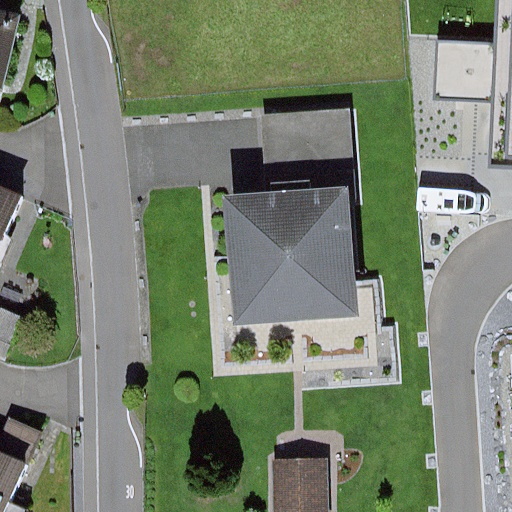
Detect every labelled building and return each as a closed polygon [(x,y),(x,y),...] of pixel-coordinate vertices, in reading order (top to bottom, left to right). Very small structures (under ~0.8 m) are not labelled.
[(0,0),(0,75),(12,78),(28,0),(0,0)] [(511,0),(495,0),(487,175),(511,176),(511,0)] [(0,272),(36,184),(0,169),(0,272)] [(365,304),(355,183),(231,193),(241,314),(365,304)] [(0,511),(16,511),(37,463),(0,446),(0,511)] [(330,511),(331,461),(277,461),(276,511),(330,511)]
